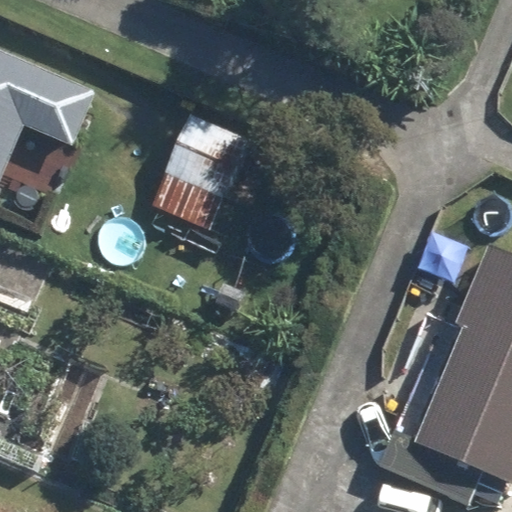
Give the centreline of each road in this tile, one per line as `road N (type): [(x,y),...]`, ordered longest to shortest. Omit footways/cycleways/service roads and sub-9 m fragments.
road 1 (unknown): [(64,0),(439,159),(511,15)]
road 2 (unknown): [(439,159),(326,404)]
